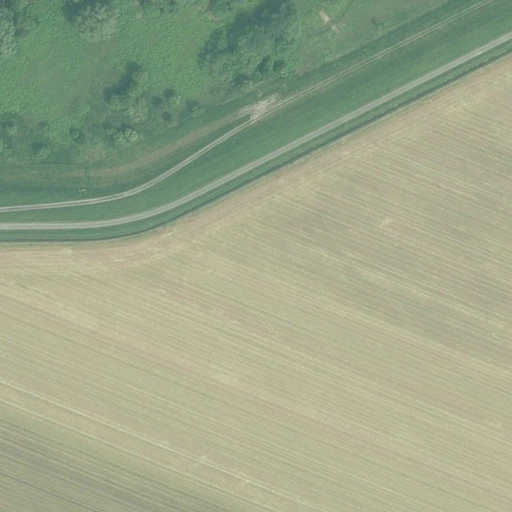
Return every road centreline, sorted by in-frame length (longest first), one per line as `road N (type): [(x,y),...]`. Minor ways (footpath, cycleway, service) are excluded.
road 1 (unclassified): [(0,227),(89,225),(152,213),(511,35)]
road 2 (track): [(0,210),(99,200),(154,182),(253,118),(490,0)]
